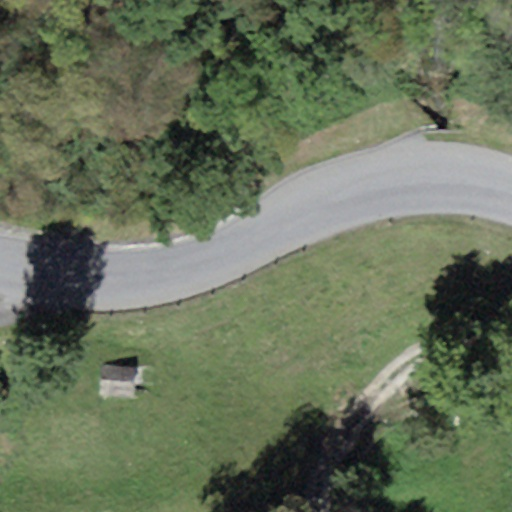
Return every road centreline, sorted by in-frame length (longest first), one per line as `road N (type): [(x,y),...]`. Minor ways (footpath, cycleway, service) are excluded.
road 1 (tertiary): [(0,260),(64,273),(130,273),(206,256),(339,196),(394,181),(511,191)]
road 2 (track): [(511,331),(480,333),(405,369),(341,436),(312,511)]
road 3 (track): [(130,273),(0,318)]
